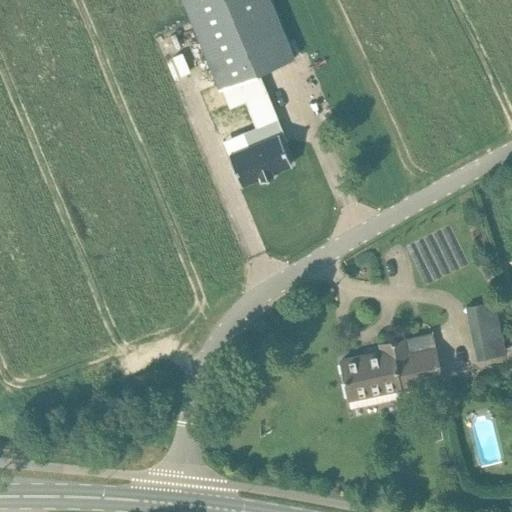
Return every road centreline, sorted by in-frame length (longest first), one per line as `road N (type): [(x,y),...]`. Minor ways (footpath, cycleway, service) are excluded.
road 1 (unclassified): [(178,504),(198,378),(227,328),(256,298),(511,151)]
road 2 (secondary): [(0,496),(178,504)]
